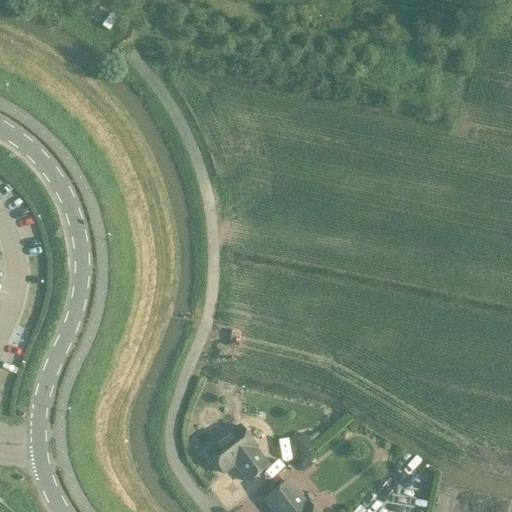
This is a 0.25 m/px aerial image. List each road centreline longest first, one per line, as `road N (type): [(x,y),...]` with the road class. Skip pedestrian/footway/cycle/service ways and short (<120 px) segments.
road 1 (unclassified): [(212,511),(177,464),(175,427),(212,313),(216,250),(206,175),(177,110),(138,54)]
road 2 (unclassified): [(63,511),(41,461),(40,428),(82,281),(79,230),(51,171),(0,127)]
